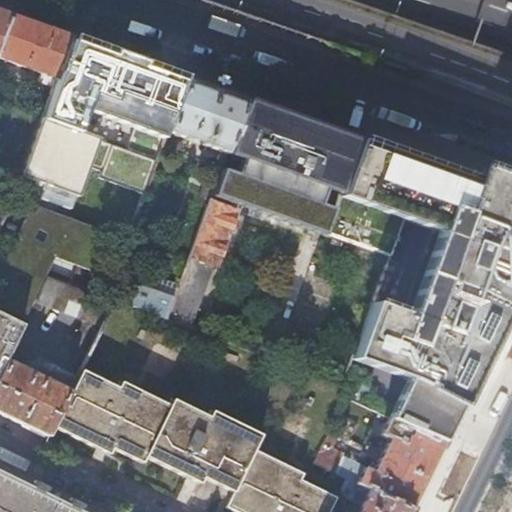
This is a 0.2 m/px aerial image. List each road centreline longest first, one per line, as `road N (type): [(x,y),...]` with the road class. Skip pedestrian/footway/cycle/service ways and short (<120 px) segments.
road 1 (secondary): [(126,0),(511,128)]
road 2 (trunk): [(279,0),(511,81)]
road 3 (residential): [(151,511),(0,438)]
